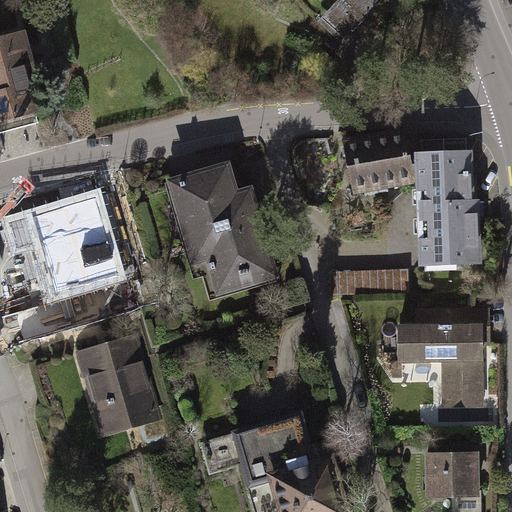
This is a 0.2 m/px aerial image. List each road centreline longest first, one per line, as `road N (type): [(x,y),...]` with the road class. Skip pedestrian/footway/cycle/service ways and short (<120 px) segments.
road 1 (residential): [(275,118),(279,156),(383,511)]
road 2 (residential): [(275,118),(178,130),(0,179)]
road 3 (residential): [(511,104),(275,118)]
road 4 (residential): [(0,385),(38,511)]
